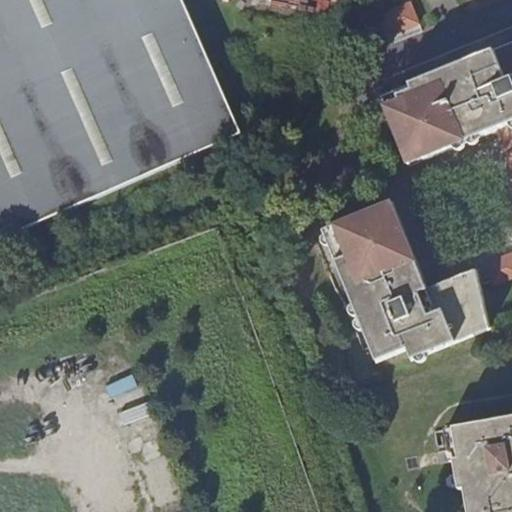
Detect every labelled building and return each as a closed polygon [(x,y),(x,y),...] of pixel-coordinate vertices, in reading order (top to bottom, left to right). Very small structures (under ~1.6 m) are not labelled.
[(0,0),(0,238),(244,133),(186,0),(0,0)] [(415,0),(413,0),(381,12),(392,40),(426,28),(415,0)] [(511,152),(511,161),(510,163),(511,168),(511,46),(383,98),(411,166),(497,132),(504,130),(511,152)] [(497,132),(510,163),(511,161),(511,152),(504,130),(497,132)] [(414,361),(476,336),(473,328),(489,321),(479,273),(430,292),(394,206),(326,233),(378,363),(410,351),(414,361)] [(497,284),(511,277),(511,250),(487,260),(497,284)] [(473,328),(476,336),(491,330),(489,321),(473,328)] [(511,511),(511,418),(446,431),(452,463),(456,462),(462,491),(467,490),(470,511),(511,511)] [(166,450),(139,462),(159,509),(186,497),(166,450)]
